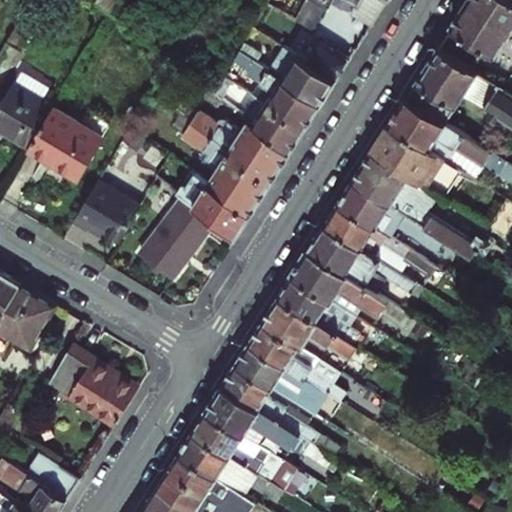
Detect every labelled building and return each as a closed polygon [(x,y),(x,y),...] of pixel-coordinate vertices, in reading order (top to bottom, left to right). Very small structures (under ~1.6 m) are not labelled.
[(39,0),(30,0),(6,41),(21,50),(48,5),(39,0)] [(97,0),(96,2),(111,13),(119,0),(97,0)] [(328,0),(312,0),(315,2),(304,22),(314,27),(328,0)] [(361,0),(355,12),(375,23),(389,0),(361,0)] [(511,0),(470,0),(442,45),(476,67),(489,47),(499,53),(511,32),(511,0)] [(294,40),(289,48),(300,54),(304,47),(294,40)] [(246,42),(242,50),(259,61),(263,53),(246,42)] [(338,79),(353,56),(338,47),(336,52),(320,42),(308,60),(338,79)] [(285,45),(270,68),(324,102),(338,79),(308,60),(300,54),(289,48),(285,45)] [(511,121),(511,90),(476,67),(442,45),(409,96),(448,121),(467,93),(511,121)] [(278,89),(270,101),(309,125),(324,102),(270,68),(259,61),(242,50),(238,57),(252,67),(249,71),(278,89)] [(55,106),(56,104),(43,96),(49,86),(21,70),(0,104),(0,130),(30,148),(55,106)] [(234,79),(228,75),(217,94),(223,99),(234,79)] [(244,114),(250,119),(292,150),(309,125),(270,101),(258,94),(244,114)] [(391,124),(432,149),(442,134),(474,154),(487,162),(494,151),(448,121),(409,96),(391,124)] [(176,110),(183,115),(273,181),(292,150),(250,119),(243,132),(231,124),(227,129),(201,110),(199,112),(183,100),(176,110)] [(55,106),(30,148),(79,177),(103,135),(55,106)] [(218,169),(211,182),(253,213),(273,181),(183,115),(176,124),(186,132),(185,134),(212,154),(206,161),(218,169)] [(375,150),(441,193),(447,196),(464,169),(432,149),(391,124),(375,150)] [(464,169),(474,154),(442,134),(432,149),(464,169)] [(356,179),(473,256),(481,261),(488,249),(474,240),(429,212),(441,193),(375,150),(356,179)] [(186,195),(219,221),(238,236),(253,213),(211,182),(197,172),(190,184),(186,182),(179,190),(186,195)] [(468,264),(473,256),(356,179),(341,203),(394,237),(403,222),(413,229),(468,264)] [(143,205),(99,180),(74,222),(88,230),(92,223),(122,240),(143,205)] [(176,276),(219,221),(186,195),(143,251),(176,276)] [(328,222),(377,254),(385,243),(406,257),(428,271),(433,263),(404,244),(394,237),(341,203),(328,222)] [(312,248),(366,283),(375,267),(388,276),(413,292),(420,282),(399,268),(377,254),(328,222),(312,248)] [(404,244),(413,229),(403,222),(394,237),(404,244)] [(479,232),(474,240),(488,249),(490,250),(495,242),(479,232)] [(399,268),(406,257),(385,243),(377,254),(399,268)] [(295,274),(348,308),(352,310),(359,315),(365,305),(381,315),(384,310),(401,321),(408,310),(378,291),(366,283),(312,248),(295,274)] [(378,291),(388,276),(375,267),(366,283),(378,291)] [(0,320),(23,282),(1,270),(0,270),(0,320)] [(342,316),(348,308),(295,274),(282,295),(356,342),(362,332),(364,330),(346,319),(342,316)] [(0,327),(32,346),(57,303),(23,282),(0,320),(0,327)] [(420,282),(413,292),(419,295),(425,285),(420,282)] [(265,321),(305,345),(312,334),(351,359),(360,345),(356,342),(282,295),(265,321)] [(342,316),(346,319),(352,310),(348,308),(342,316)] [(265,321),(252,342),(290,366),(307,377),(315,366),(321,355),(305,345),(265,321)] [(360,345),(366,335),(362,332),(356,342),(360,345)] [(366,335),(360,345),(385,361),(392,351),(366,335)] [(290,366),(252,342),(238,364),(275,387),(316,412),(323,402),(305,390),(283,376),(290,366)] [(75,343),(50,382),(116,424),(139,389),(112,372),(114,368),(75,343)] [(321,355),(315,366),(337,380),(344,369),(321,355)] [(270,395),(275,387),(238,364),(225,384),(315,442),(334,454),(335,454),(341,446),(308,426),(286,410),(288,407),(270,395)] [(307,377),(290,366),(283,376),(305,390),(312,380),(307,377)] [(29,414),(46,389),(30,380),(15,406),(29,414)] [(209,408),(261,442),(269,428),(308,453),(315,442),(225,384),(209,408)] [(311,422),(288,407),(286,410),(308,426),(311,422)] [(209,408),(196,430),(260,472),(266,463),(274,450),(261,442),(209,408)] [(220,476),(234,484),(240,475),(244,478),(279,500),(286,488),(282,486),(260,472),(196,430),(182,451),(220,476)] [(308,453),(327,465),(334,454),(315,442),(308,453)] [(160,486),(199,511),(233,511),(238,506),(212,490),(220,476),(182,451),(160,486)] [(39,497),(31,508),(37,511),(60,511),(71,496),(48,482),(0,453),(0,469),(4,471),(8,466),(12,469),(11,470),(12,471),(17,475),(13,480),(39,497)] [(334,454),(327,465),(336,471),(344,460),(335,454),(334,454)] [(60,463),(48,482),(71,496),(83,477),(60,463)] [(266,463),(260,472),(282,486),(288,477),(266,463)] [(239,487),(244,478),(240,475),(234,484),(239,487)] [(199,511),(160,486),(146,507),(154,511),(199,511)] [(0,488),(0,511),(37,511),(31,508),(0,488)] [(278,511),(259,500),(250,511),(278,511)]
